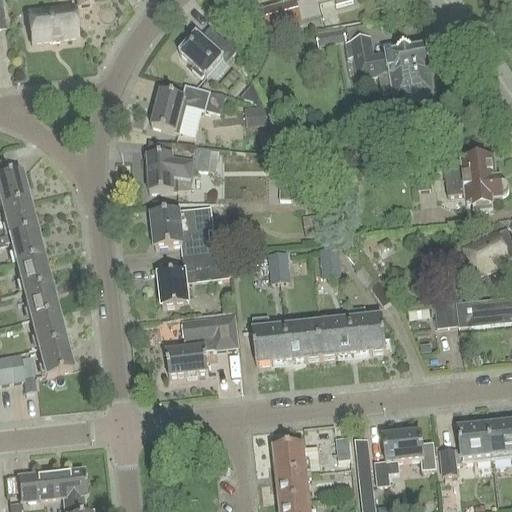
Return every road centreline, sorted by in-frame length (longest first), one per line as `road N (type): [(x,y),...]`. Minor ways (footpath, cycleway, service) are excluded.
road 1 (residential): [(232,420),(511,389)]
road 2 (residential): [(119,433),(95,183)]
road 3 (tertiary): [(511,114),(432,0)]
